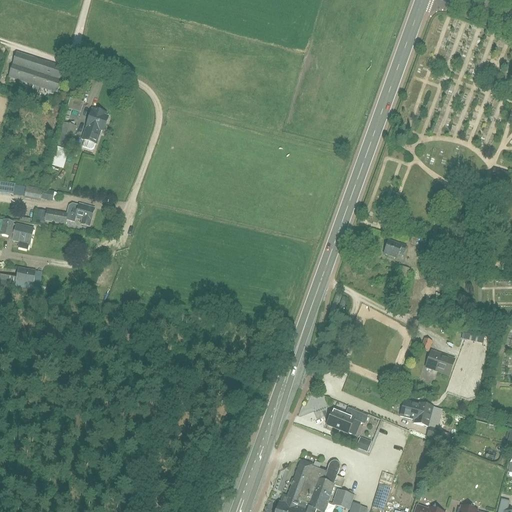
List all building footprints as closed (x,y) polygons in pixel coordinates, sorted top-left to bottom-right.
[(64,71),(17,55),(9,78),(57,93),(64,71)] [(83,102),(70,98),(67,109),(80,113),(83,102)] [(92,112),(86,128),(82,140),(96,145),(101,131),(104,132),(108,119),(101,117),(102,115),(92,112)] [(64,116),(56,146),(69,150),(76,127),(67,124),(69,117),(64,116)] [(491,178),(508,183),(511,173),(493,168),(491,178)] [(54,191),(26,186),(25,188),(17,186),(17,189),(2,186),(2,191),(13,193),(12,194),(24,196),(23,199),(40,202),(40,199),(52,201),(54,191)] [(45,222),(66,226),(67,221),(75,223),(75,220),(82,221),(81,225),(89,228),(94,210),(79,205),(79,206),(72,204),(68,206),(66,215),(46,212),(46,211),(37,210),(35,222),(44,224),(45,222)] [(27,250),(28,245),(29,246),(33,231),(17,227),(17,225),(13,225),(14,222),(2,220),(0,229),(0,235),(9,237),(8,239),(14,240),(13,242),(18,243),(17,248),(27,250)] [(416,238),(414,246),(418,247),(418,250),(423,251),(426,240),(416,238)] [(397,259),(399,254),(403,256),(407,246),(400,244),(399,245),(388,241),(383,254),(397,259)] [(406,279),(409,269),(402,266),(399,276),(406,279)] [(0,284),(39,290),(41,273),(35,272),(35,271),(17,268),(16,278),(0,275),(0,284)] [(461,340),(483,344),(485,334),(463,329),(461,340)] [(428,352),(432,341),(423,339),(420,350),(428,352)] [(431,352),(426,367),(448,375),(454,360),(431,352)] [(418,403),(418,404),(404,401),(400,416),(414,420),(413,423),(428,427),(433,407),(418,403)] [(364,425),(367,417),(342,406),(339,414),(332,411),(327,425),(347,434),(353,420),(364,425)] [(449,435),(430,427),(426,437),(445,445),(449,435)] [(366,452),(370,443),(365,440),(363,444),(358,442),(356,448),(366,452)] [(290,485),(291,486),(287,497),(283,496),(280,503),(279,503),(275,511),(314,511),(315,511),(317,511),(323,511),(339,472),(339,467),(338,464),(336,463),(333,462),(331,463),(329,465),(327,473),(311,467),(312,465),(300,461),(293,480),(291,480),(290,485)] [(336,490),(331,505),(349,511),(354,496),(352,495),(353,492),(349,490),(348,493),(336,490)] [(506,511),(509,502),(501,500),(497,511),(506,511)]
